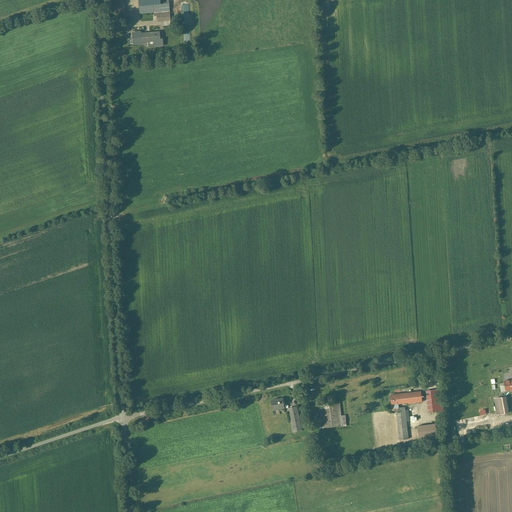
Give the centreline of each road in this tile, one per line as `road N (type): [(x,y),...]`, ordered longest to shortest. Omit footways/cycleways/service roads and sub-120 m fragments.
road 1 (unclassified): [(95,0),(122,417)]
road 2 (unclassified): [(122,417),(511,337)]
road 3 (unclassified): [(0,457),(122,417)]
